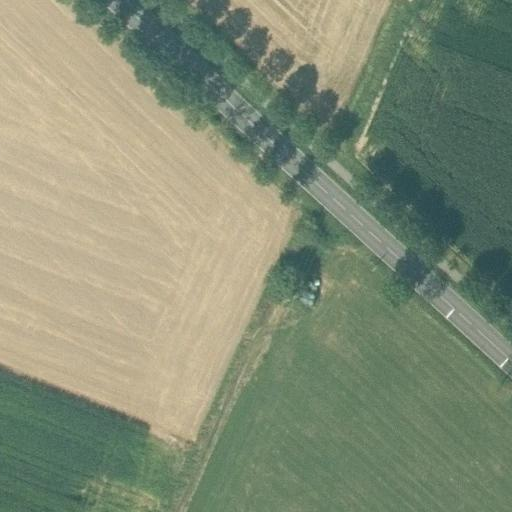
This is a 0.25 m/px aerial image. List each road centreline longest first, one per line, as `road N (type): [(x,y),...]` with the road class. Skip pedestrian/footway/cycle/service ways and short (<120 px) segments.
road 1 (tertiary): [(120,0),(511,360)]
road 2 (track): [(321,184),(406,0)]
road 3 (track): [(174,511),(247,349)]
